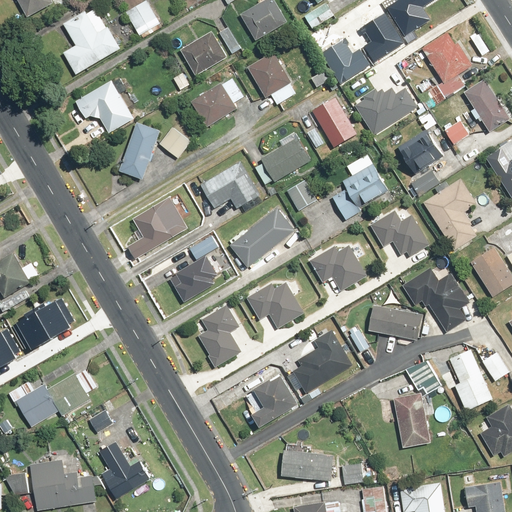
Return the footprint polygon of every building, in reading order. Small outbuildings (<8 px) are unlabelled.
[(56,0),(21,0),(31,17),(58,2),(56,0)] [(151,0),(145,0),(128,9),(140,32),(162,21),(151,0)] [(280,0),(269,0),(244,15),(258,41),(292,22),(280,0)] [(395,0),(389,4),(406,34),(433,18),(424,4),(430,0),(395,0)] [(336,14),(329,2),(307,17),(314,29),(336,14)] [(126,48),(113,24),(107,28),(96,8),(68,24),(80,46),(69,52),(81,73),(92,67),(126,48)] [(364,44),(375,62),(406,43),(387,10),(364,23),(373,39),(364,44)] [(230,27),(222,32),(234,53),(242,48),(230,27)] [(231,58),(217,32),(185,49),(199,75),(231,58)] [(477,66),(461,41),(457,43),(451,33),(427,48),(449,83),(477,66)] [(481,34),(474,39),(485,55),(492,50),(481,34)] [(347,37),(324,51),(342,81),(372,64),(362,46),(355,50),(347,37)] [(301,91),(295,80),(278,54),(252,70),(269,96),(273,94),(279,105),(301,91)] [(337,78),(332,69),(314,80),(319,88),(337,78)] [(186,71),(176,77),(183,89),(193,83),(186,71)] [(487,80),(469,91),(480,109),(473,113),(479,121),(485,117),(493,130),(511,118),(487,80)] [(440,84),(435,87),(431,81),(421,88),(425,94),(420,97),(429,111),(449,98),(440,84)] [(191,102),(206,126),(239,105),(224,82),(191,102)] [(136,119),(115,83),(92,96),(80,102),(89,118),(94,116),(104,118),(112,132),(136,119)] [(388,91),(386,89),(381,92),(378,88),(366,95),(369,99),(359,105),(377,135),(422,107),(410,88),(400,95),(395,87),(388,91)] [(328,144),(321,132),(327,129),(338,148),(361,134),(340,98),(316,111),(311,114),(319,128),(310,133),(319,149),(328,144)] [(448,154),(433,128),(440,124),(433,112),(421,119),(428,131),(402,146),(417,172),(448,154)] [(463,120),(447,131),(456,144),(472,134),(463,120)] [(165,130),(141,122),(124,172),(148,180),(165,130)] [(182,158),(194,141),(177,127),(164,144),(182,158)] [(300,134),(262,157),(276,179),(313,157),(300,134)] [(511,144),(490,158),(511,193),(511,144)] [(395,188),(379,161),(344,182),(348,189),(335,197),(348,219),(363,210),(362,207),(395,188)] [(220,209),(236,200),(241,209),(263,195),(258,186),(244,162),(205,185),(220,209)] [(443,183),(434,170),(415,183),(424,196),(443,183)] [(308,181),(289,191),(299,210),(318,200),(308,181)] [(428,203),(443,228),(457,251),(481,236),(467,213),(480,205),(465,181),(453,188),(449,182),(438,188),(442,194),(428,203)] [(143,230),(137,233),(142,241),(131,247),(137,258),(190,228),(177,204),(165,210),(162,204),(136,218),(143,230)] [(395,207),(371,221),(385,243),(393,238),(403,254),(410,250),(413,255),(431,244),(412,213),(402,219),(395,207)] [(299,230),(281,208),(235,245),(253,267),(299,230)] [(215,235),(192,248),(199,259),(221,246),(215,235)] [(341,251),(337,245),(308,262),(321,285),(337,276),(346,291),(372,276),(354,244),(341,251)] [(511,266),(499,247),(475,264),(497,297),(511,287),(511,266)] [(0,286),(5,296),(31,281),(42,275),(36,263),(25,269),(16,254),(4,260),(0,252),(0,286)] [(187,302),(220,284),(215,276),(221,273),(211,256),(173,277),(187,302)] [(434,268),(417,279),(407,286),(420,306),(425,302),(428,307),(433,304),(450,331),(467,320),(461,311),(473,303),(453,272),(441,279),(434,268)] [(279,327),(305,311),(285,279),(276,284),(272,279),(248,294),(262,317),(270,312),(279,327)] [(32,298),(28,291),(2,306),(6,313),(32,298)] [(62,296),(21,320),(37,347),(78,323),(62,296)] [(425,311),(375,302),(370,328),(420,337),(425,311)] [(211,329),(202,335),(214,355),(211,356),(219,369),(247,352),(241,343),(246,340),(238,329),(243,326),(230,305),(205,320),(211,329)] [(351,331),(362,350),(371,345),(361,325),(351,331)] [(6,327),(0,330),(0,366),(22,354),(6,327)] [(301,359),(305,365),(295,372),(308,394),(357,364),(344,342),(336,329),(319,340),(322,346),(301,359)] [(496,399),(475,350),(449,360),(469,410),(496,399)] [(511,369),(502,352),(485,362),(497,383),(511,374),(511,369)] [(444,388),(430,362),(408,369),(420,391),(428,386),(432,394),(444,388)] [(89,371),(81,376),(80,374),(55,387),(52,382),(40,388),(35,379),(12,393),(18,403),(20,402),(34,426),(64,410),(66,415),(94,399),(90,393),(99,388),(89,371)] [(304,402),(285,372),(248,396),(267,425),(304,402)] [(425,393),(398,398),(407,450),(434,445),(425,393)] [(511,406),(491,418),(495,427),(485,432),(497,456),(506,451),(509,456),(511,454),(511,406)] [(118,423),(109,409),(91,421),(99,435),(118,423)] [(10,419),(1,425),(9,436),(17,430),(10,419)] [(118,442),(104,450),(114,468),(104,473),(117,498),(154,478),(140,454),(129,460),(118,442)] [(335,453),(286,447),(283,471),(332,477),(335,453)] [(40,511),(86,505),(106,502),(102,475),(82,478),(78,457),(33,464),(34,472),(9,476),(18,495),(37,492),(40,511)] [(363,461),(343,465),(347,483),(366,479),(363,461)] [(447,511),(447,507),(443,483),(403,489),(406,511),(411,511),(419,511),(418,511),(447,511)] [(509,511),(506,483),(467,486),(468,508),(480,507),(480,511),(509,511)] [(392,511),(389,495),(365,499),(367,511),(392,511)] [(360,511),(360,504),(344,506),(344,502),(328,504),(298,508),(298,511),(360,511)]
